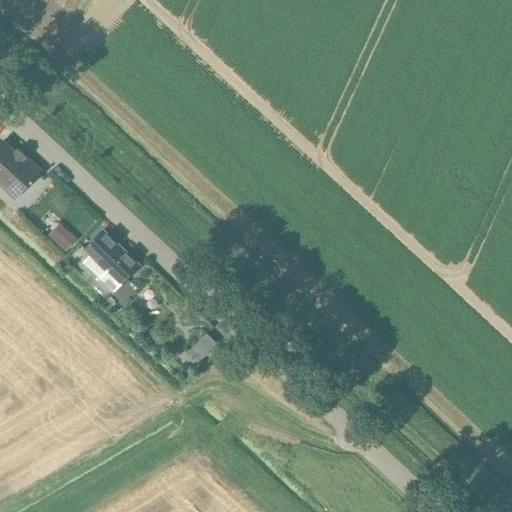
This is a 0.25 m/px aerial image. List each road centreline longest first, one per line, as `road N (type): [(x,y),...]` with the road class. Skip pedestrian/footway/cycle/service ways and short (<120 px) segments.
road 1 (unclassified): [(432,511),(0,107)]
road 2 (track): [(176,399),(230,388),(319,437),(360,443)]
